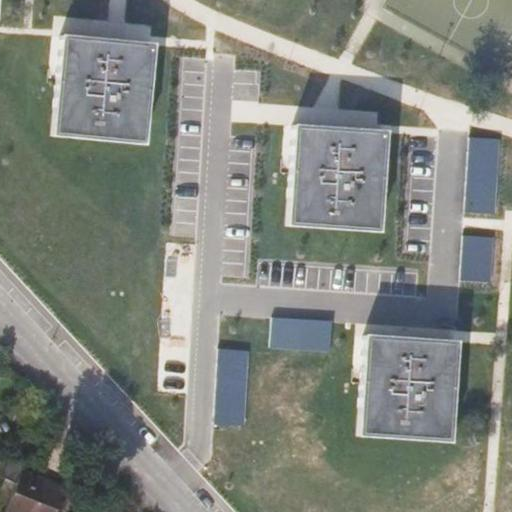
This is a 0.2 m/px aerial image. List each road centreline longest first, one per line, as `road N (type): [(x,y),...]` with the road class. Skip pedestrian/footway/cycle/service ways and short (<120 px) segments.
road 1 (unknown): [(0,179),(197,414)]
road 2 (residential): [(190,511),(0,302)]
